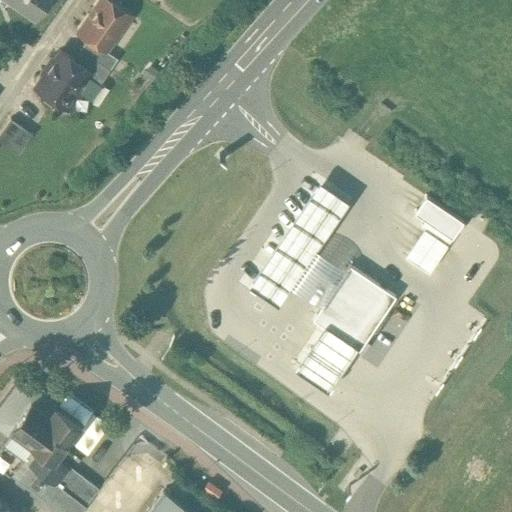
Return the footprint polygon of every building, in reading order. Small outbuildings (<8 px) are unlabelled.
[(42,0),(12,0),(33,14),(42,0)] [(109,0),(99,0),(77,32),(87,38),(106,51),(107,50),(131,15),(109,0)] [(511,0),(483,0),(485,22),(511,20),(511,0)] [(106,51),(87,38),(80,48),(110,69),(118,58),(107,50),(106,51)] [(110,69),(80,48),(73,59),(90,71),(87,75),(100,84),(110,69)] [(73,59),(60,50),(36,85),(43,91),(42,93),(43,99),(50,104),(56,103),(58,101),(65,106),(87,75),(90,71),(73,59)] [(33,134),(10,118),(0,132),(0,140),(18,154),(33,134)] [(326,300),(346,269),(314,248),(346,199),(314,178),(245,284),(280,306),(296,281),(326,300)] [(463,220),(426,195),(415,211),(426,218),(452,236),(463,220)] [(421,225),(424,226),(447,242),(452,236),(426,218),(421,225)] [(447,242),(424,226),(405,255),(428,270),(447,242)] [(326,300),(313,318),(323,325),(354,346),(358,348),(394,296),(349,265),(346,269),(326,300)] [(354,346),(323,325),(295,367),(326,388),(354,346)] [(56,402),(21,376),(0,403),(0,425),(8,432),(12,427),(28,439),(10,464),(50,494),(57,483),(68,468),(68,467),(54,457),(80,422),(55,404),(56,402)] [(8,432),(0,425),(0,465),(61,511),(80,511),(85,505),(57,483),(50,494),(10,464),(28,439),(12,427),(8,432)] [(99,488),(69,465),(68,467),(68,468),(57,483),(85,505),(99,488)] [(192,511),(163,489),(145,511),(192,511)]
